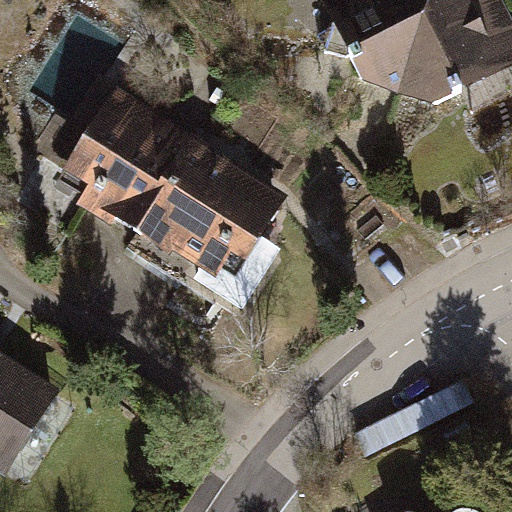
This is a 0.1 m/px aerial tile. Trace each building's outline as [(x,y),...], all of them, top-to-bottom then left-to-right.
[(326,0),(366,83),(402,95),(434,0),(326,0)] [(481,0),(470,6),(453,0),(434,0),(402,95),(437,107),(511,67),(511,28),(497,0),(481,0)] [(64,184),(147,235),(199,152),(116,101),(64,184)] [(283,205),(199,152),(147,235),(231,288),(283,205)] [(0,472),(2,474),(55,392),(0,356),(0,472)]
